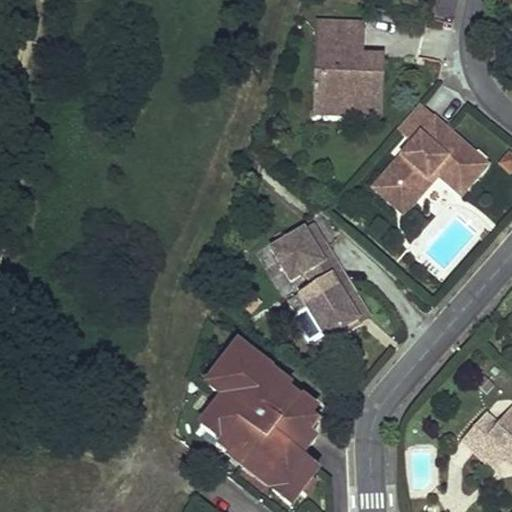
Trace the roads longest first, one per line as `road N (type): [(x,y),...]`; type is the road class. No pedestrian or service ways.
road 1 (residential): [(372,511),(369,441),(385,397),(511,253)]
road 2 (residential): [(511,117),(488,97),(472,63),(478,0)]
